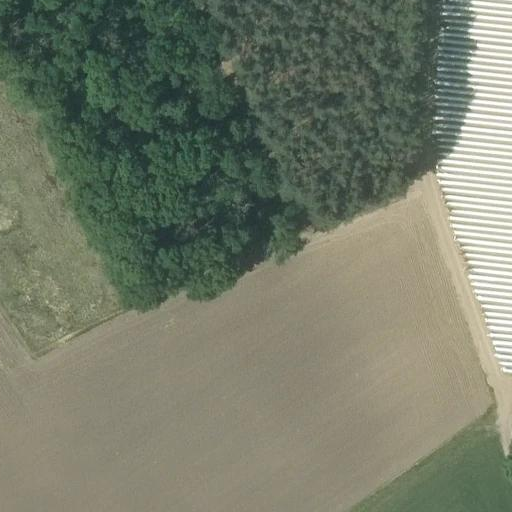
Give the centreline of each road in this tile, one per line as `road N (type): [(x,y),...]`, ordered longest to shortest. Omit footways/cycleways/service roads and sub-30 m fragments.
road 1 (track): [(54,0),(195,71),(294,223),(426,178)]
road 2 (track): [(434,0),(426,178),(511,464)]
